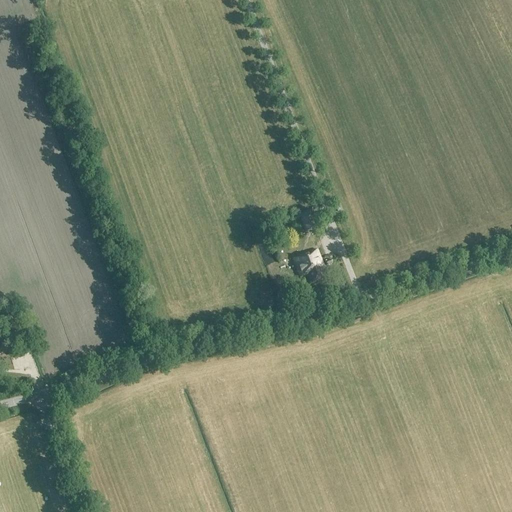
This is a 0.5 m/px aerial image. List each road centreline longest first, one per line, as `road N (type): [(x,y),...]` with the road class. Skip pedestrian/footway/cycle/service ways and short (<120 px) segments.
road 1 (unclassified): [(40,395),(171,352),(304,323),(511,252)]
road 2 (tertiary): [(83,511),(40,395)]
